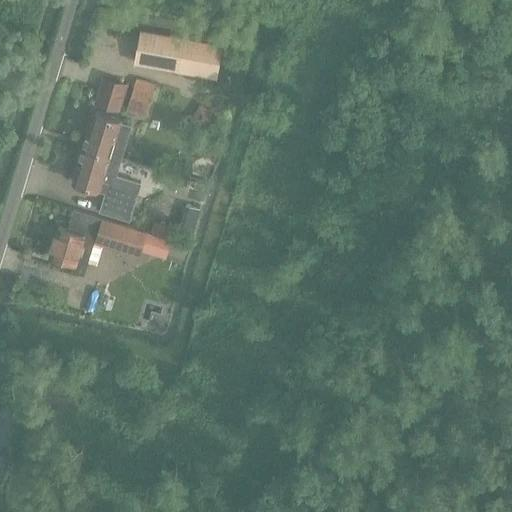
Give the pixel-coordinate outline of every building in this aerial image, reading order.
[(223,45),(142,31),(136,64),(217,79),(223,45)] [(97,102),(114,108),(122,84),(105,79),(97,102)] [(155,87),(136,81),(126,112),(145,118),(155,87)] [(132,125),(94,112),(83,147),(122,159),(132,125)] [(122,159),(83,147),(72,182),(105,192),(100,211),(130,220),(142,183),(118,175),(122,159)] [(101,243),(140,256),(147,234),(75,210),(68,230),(60,227),(50,257),(85,269),(83,276),(89,278),(101,243)]
